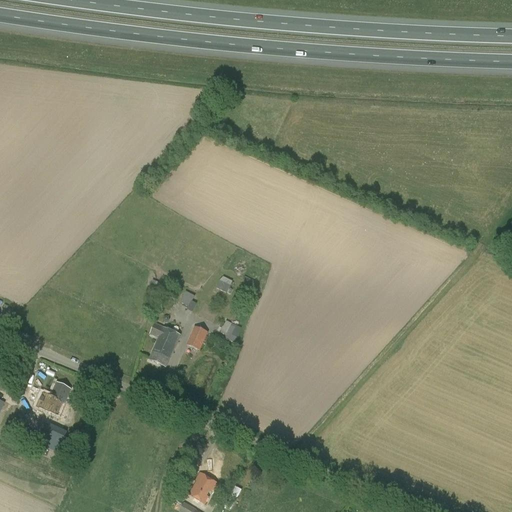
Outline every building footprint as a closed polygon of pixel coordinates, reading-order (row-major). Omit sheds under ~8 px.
[(255,282),(245,277),(241,285),(251,290),(255,282)] [(216,289),(226,294),(231,283),(224,280),(222,284),(219,282),(216,289)] [(189,308),(195,297),(185,292),(179,303),(189,308)] [(234,344),(241,329),(226,322),(220,334),(226,336),(224,339),(234,344)] [(159,339),(149,361),(166,368),(180,337),(154,325),(150,335),(159,339)] [(186,346),(200,352),(208,333),(195,327),(186,346)] [(51,398),(50,397),(44,409),(62,417),(67,406),(64,404),(70,391),(58,384),(51,398)] [(66,432),(48,423),(44,432),(38,444),(56,453),(66,432)] [(195,482),(196,483),(189,496),(205,506),(217,485),(200,474),(195,482)] [(197,511),(178,501),(173,498),(170,503),(167,502),(165,505),(173,510),(176,511),(197,511)]
